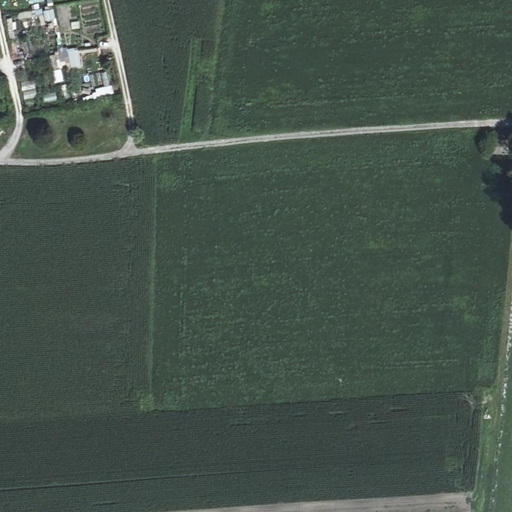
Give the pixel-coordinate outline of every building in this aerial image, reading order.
[(53,8),(43,10),(45,20),(55,18),(53,8)] [(23,15),(26,25),(32,24),(29,14),(23,15)] [(61,36),(61,60),(68,60),(68,68),(79,68),(79,36),(61,36)] [(60,71),(53,71),(54,81),(61,80),(60,71)] [(92,74),(95,88),(109,85),(106,71),(92,74)] [(35,90),(35,80),(21,80),(21,89),(35,90)] [(96,97),(112,94),(110,87),(94,91),(96,97)] [(204,89),(198,123),(203,124),(209,90),(204,89)] [(42,94),(43,102),(57,100),(56,92),(42,94)] [(492,140),(492,154),(507,155),(507,140),(492,140)]
